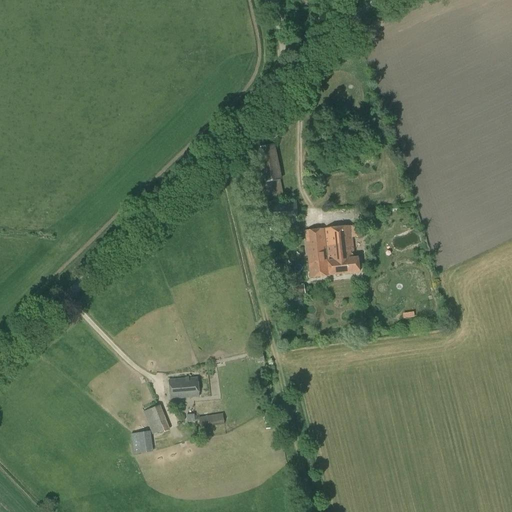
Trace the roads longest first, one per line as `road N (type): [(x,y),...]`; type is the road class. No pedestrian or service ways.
road 1 (unclassified): [(0,360),(289,79)]
road 2 (track): [(230,143),(315,511)]
